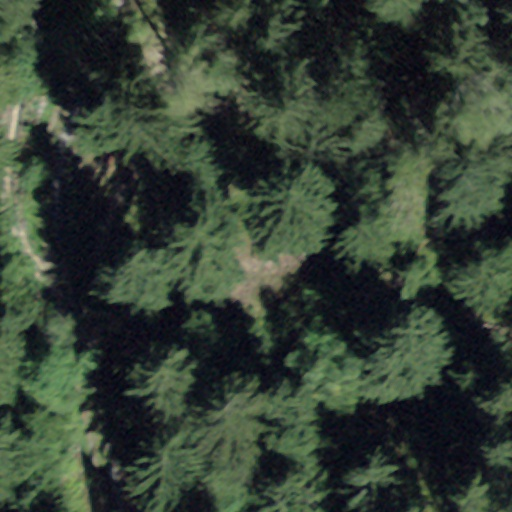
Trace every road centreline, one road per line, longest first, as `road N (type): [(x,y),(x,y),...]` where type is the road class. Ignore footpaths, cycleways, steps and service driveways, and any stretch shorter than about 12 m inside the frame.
road 1 (track): [(108,0),(45,144),(42,220),(68,303)]
road 2 (track): [(68,303),(114,511)]
